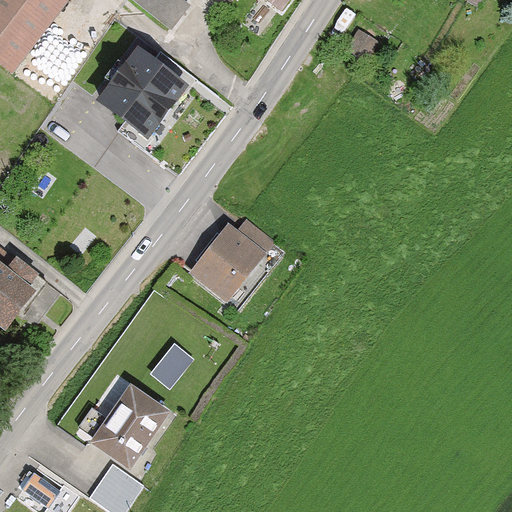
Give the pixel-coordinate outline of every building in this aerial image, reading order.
[(0,0),(0,64),(10,72),(69,0),(0,0)] [(267,0),(281,10),(289,0),(267,0)] [(132,47),(94,100),(148,140),(187,87),(132,47)] [(226,223),(187,274),(229,305),(276,243),(245,219),(236,231),(226,223)] [(0,328),(3,331),(44,278),(12,254),(5,264),(0,260),(0,328)] [(126,384),(87,440),(130,469),(169,412),(126,384)] [(129,511),(145,488),(111,467),(89,501),(107,511),(129,511)] [(60,511),(68,501),(36,479),(21,500),(38,511),(60,511)]
